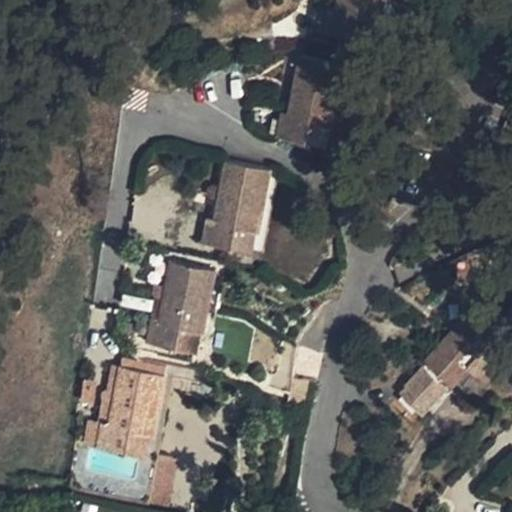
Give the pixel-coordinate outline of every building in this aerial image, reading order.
[(319,34),(345,39),(349,20),(374,26),(379,0),(332,0),(331,9),(324,8),(319,34)] [(379,0),(374,26),(370,44),(378,45),(386,0),(379,0)] [(349,20),(345,39),(370,44),(374,26),(349,20)] [(273,119),(268,144),(297,149),(301,130),(323,134),(336,70),(292,63),(281,120),(273,119)] [(301,130),(297,149),(319,153),(323,134),(301,130)] [(207,227),(203,254),(230,259),(234,239),(257,242),(269,180),(226,172),(215,229),(207,227)] [(260,264),(276,181),(269,180),(257,242),(253,263),(260,264)] [(234,239),(230,259),(253,263),(257,242),(234,239)] [(193,347),(204,285),(161,278),(151,335),(143,334),(139,359),(168,364),(172,344),(193,347)] [(193,347),(190,368),(196,369),(211,286),(204,285),(193,347)] [(481,293),(462,311),(470,318),(475,324),(491,309),(503,323),(506,320),(481,293)] [(483,367),(511,340),(511,326),(506,320),(503,323),(491,309),(475,324),(492,344),(475,359),(483,367)] [(429,356),(452,381),(468,366),(475,359),(492,344),(475,324),(470,318),(429,356)] [(487,370),(511,346),(511,340),(483,367),(487,370)] [(168,364),(190,368),(193,347),(172,344),(168,364)] [(475,359),(468,366),(476,374),(483,367),(475,359)] [(418,377),(403,393),(425,414),(440,397),(418,377)] [(99,434),(94,463),(122,468),(126,447),(150,451),(161,392),(114,384),(105,435),(99,434)] [(154,473),(167,393),(161,392),(150,451),(147,472),(154,473)] [(126,447),(122,468),(147,472),(150,451),(126,447)]
